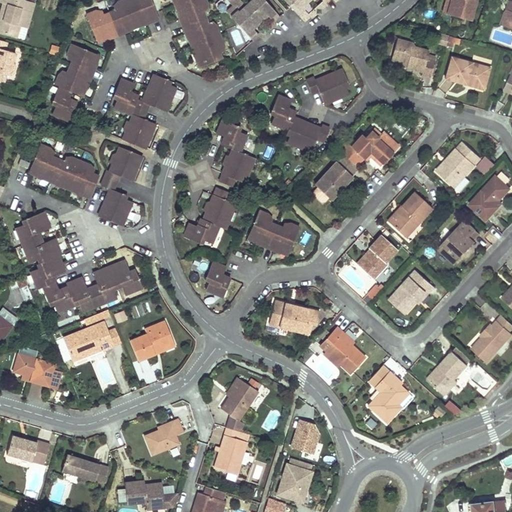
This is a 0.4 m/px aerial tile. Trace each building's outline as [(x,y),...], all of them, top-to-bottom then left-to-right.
[(9,5),(7,13),(4,20),(0,19),(0,31),(17,37),(20,26),(28,28),(35,4),(26,1),(25,0),(0,0),(0,2),(4,3),(9,5)] [(156,13),(151,0),(117,0),(112,5),(114,10),(109,12),(105,14),(103,9),(96,9),(86,13),(97,39),(104,36),(106,40),(111,38),(118,35),(125,32),(131,30),(130,26),(137,24),(145,20),(146,24),(152,22),(152,21),(158,19),(156,13)] [(175,0),(171,0),(174,6),(178,16),(181,14),(177,5),(175,0)] [(175,0),(177,5),(181,14),(178,16),(179,19),(181,23),(183,26),(186,34),(188,39),(190,38),(193,46),(197,54),(194,55),(198,67),(220,58),(219,53),(223,51),(223,45),(219,36),(215,25),(211,21),(206,22),(205,18),(202,12),(207,11),(207,4),(205,0),(175,0)] [(256,25),(259,22),(244,6),(239,0),(227,0),(233,6),(226,13),(252,41),(258,35),(255,33),(251,29),(252,24),(256,25)] [(253,0),(250,0),(244,6),(259,22),(262,19),(262,15),(266,16),(270,19),(272,22),(278,17),(263,0),(254,0),(253,0)] [(289,7),(302,22),(308,17),(305,14),(302,9),(302,5),(308,0),(307,0),(283,0),(283,1),(289,7)] [(318,12),(320,15),(321,10),(323,7),(325,5),(323,3),(321,0),(313,7),(318,12)] [(450,15),(454,0),(445,0),(442,13),(450,15)] [(469,20),(475,0),(454,0),(450,15),(469,20)] [(9,5),(4,3),(0,18),(0,19),(4,20),(7,13),(9,5)] [(313,7),(305,14),(308,17),(310,19),(313,17),(315,15),(320,15),(318,12),(313,7)] [(270,19),(262,26),(255,33),(258,35),(260,38),(261,36),(263,34),(270,34),(269,29),(272,26),(274,24),(272,22),(270,19)] [(130,26),(131,30),(138,27),(146,24),(145,20),(137,24),(130,26)] [(458,38),(448,36),(445,44),(450,46),(451,42),(456,43),(458,38)] [(190,38),(188,39),(191,47),(194,55),(197,54),(193,46),(190,38)] [(17,54),(11,52),(6,50),(8,42),(0,40),(0,80),(4,81),(6,75),(10,76),(14,73),(16,68),(14,64),(17,54)] [(390,60),(395,61),(401,63),(406,64),(405,67),(421,71),(420,75),(428,76),(432,60),(424,59),(426,52),(412,48),(409,43),(395,40),(390,60)] [(72,92),(80,95),(83,87),(86,88),(88,83),(90,80),(91,76),(93,72),(94,69),(97,63),(94,62),(97,54),(72,42),(68,51),(68,58),(71,60),(68,66),(67,70),(63,69),(59,73),(54,85),(58,86),(72,92)] [(50,45),(49,53),(58,55),(59,46),(50,45)] [(464,84),(465,83),(465,81),(470,82),(469,85),(482,89),(488,66),(450,56),(444,79),(464,84)] [(306,81),(311,94),(318,91),(321,97),(324,104),(331,101),(348,94),(345,87),(349,85),(342,68),(329,74),(329,76),(324,78),(323,76),(313,80),(313,78),(311,79),(306,81)] [(115,91),(112,97),(116,98),(113,106),(131,114),(132,114),(130,121),(127,120),(123,128),(125,132),(130,134),(127,142),(144,149),(148,140),(147,140),(150,133),(151,134),(155,124),(143,119),(146,112),(149,104),(165,111),(176,87),(169,84),(170,81),(154,74),(151,80),(148,87),(151,88),(149,93),(146,92),(143,101),(137,99),(129,95),(133,84),(120,79),(115,91)] [(72,92),(58,86),(51,102),(55,104),(51,113),(69,121),(72,113),(77,103),(69,99),(72,92)] [(290,101),(277,95),(269,113),(274,115),(271,123),(287,130),(286,134),(289,135),(286,142),(311,152),(316,139),(324,142),(329,129),(321,126),(320,129),(314,126),(311,125),(310,127),(305,125),(306,123),(293,118),(296,112),(287,108),(290,101)] [(219,181),(231,187),(235,179),(243,183),(244,183),(254,158),(240,153),(247,135),(239,131),(240,127),(222,119),(216,133),(224,137),(221,145),(232,149),(229,156),(227,155),(223,164),(225,167),(230,169),(227,176),(222,174),(219,181)] [(347,142),(339,150),(342,153),(356,166),(370,150),(383,162),(392,152),(380,141),(378,142),(375,139),(378,136),(370,129),(363,136),(364,137),(354,149),(351,146),(350,145),(347,142)] [(125,132),(122,139),(127,142),(130,134),(125,132)] [(364,137),(363,136),(362,134),(351,146),(354,149),(364,137)] [(445,165),(444,164),(443,164),(436,171),(453,187),(480,157),(463,141),(446,160),(447,162),(445,165)] [(40,144),(29,170),(36,173),(35,175),(48,181),(60,186),(61,183),(70,187),(76,190),(75,192),(89,198),(98,176),(93,174),(94,170),(90,165),(80,161),(73,158),(64,157),(62,161),(58,159),(51,157),(53,153),(49,148),(40,144)] [(141,156),(124,149),(122,155),(116,153),(116,152),(112,154),(109,162),(112,163),(109,171),(107,170),(104,178),(100,185),(110,189),(108,194),(104,202),(107,203),(105,208),(102,207),(98,216),(121,226),(132,202),(125,199),(126,195),(113,190),(116,183),(119,176),(131,181),(135,170),(137,165),(138,165),(141,156)] [(356,166),(342,153),(314,183),(330,199),(340,189),(338,187),(340,185),(342,187),(344,185),(352,176),(351,175),(350,175),(357,167),(356,166)] [(477,167),(486,175),(496,164),(486,156),(477,167)] [(29,161),(20,158),(17,164),(27,167),(29,161)] [(496,198),(498,200),(508,189),(495,176),(482,191),(470,204),(475,209),(476,210),(486,219),(491,214),(499,206),(494,201),(496,198)] [(61,183),(60,186),(68,189),(75,192),(76,190),(70,187),(61,183)] [(229,193),(216,187),(213,195),(218,197),(215,204),(211,202),(207,203),(203,212),(206,212),(203,219),(200,218),(197,226),(189,223),(183,237),(202,244),(204,240),(211,243),(218,226),(225,229),(235,204),(226,200),(229,193)] [(432,210),(413,193),(400,207),(405,212),(396,222),(392,226),(399,232),(406,238),(432,210)] [(396,222),(405,212),(400,207),(387,222),(392,226),(396,222)] [(267,246),(276,224),(271,221),(272,218),(269,214),(258,209),(248,234),(257,238),(256,242),(262,244),(267,246)] [(50,228),(43,211),(29,217),(22,220),(24,226),(16,229),(22,245),(40,238),(38,233),(50,228)] [(454,264),(464,253),(474,242),(468,237),(475,230),(465,220),(438,249),(454,264)] [(267,246),(270,248),(280,252),(281,249),(289,252),(301,226),(290,222),(284,223),(282,226),(276,224),(267,246)] [(395,250),(388,243),(380,235),(368,247),(371,251),(358,265),(365,272),(372,278),(380,270),(385,264),(383,262),(395,250)] [(54,238),(42,242),(40,238),(22,245),(29,263),(38,260),(39,263),(58,256),(60,255),(54,238)] [(371,251),(368,247),(354,262),(358,265),(371,251)] [(62,264),(58,256),(39,263),(36,265),(38,269),(30,272),(37,289),(41,287),(55,281),(53,276),(64,272),(63,269),(62,264)] [(143,287),(136,268),(130,271),(126,260),(109,266),(117,288),(122,286),(125,294),(143,287)] [(222,275),(225,267),(212,262),(205,280),(210,282),(206,290),(215,294),(224,297),(231,280),(231,279),(230,279),(222,275)] [(117,288),(109,266),(96,272),(92,273),(97,284),(92,287),(99,305),(117,298),(114,290),(117,288)] [(413,302),(418,297),(422,292),(426,295),(432,288),(414,271),(387,300),(403,314),(413,302)] [(99,305),(92,287),(87,289),(82,277),(73,281),(66,284),(67,287),(74,305),(78,304),(81,312),(99,305)] [(26,279),(9,285),(17,307),(34,300),(26,279)] [(74,305),(67,287),(59,290),(57,286),(55,281),(41,287),(49,305),(54,303),(57,312),(74,305)] [(373,299),(384,288),(379,283),(368,294),(373,299)] [(503,300),(511,307),(511,291),(510,292),(503,300)] [(413,302),(417,305),(426,295),(422,292),(418,297),(413,302)] [(274,301),(268,323),(302,332),(305,324),(312,326),(315,327),(319,313),(293,306),(293,308),(287,307),(288,305),(274,301)] [(124,311),(114,314),(117,323),(127,320),(124,311)] [(511,331),(511,325),(501,316),(495,322),(509,334),(511,331)] [(0,342),(11,327),(0,318),(0,342)] [(481,332),(482,333),(483,334),(480,338),(469,350),(485,364),(510,335),(509,334),(495,322),(491,326),(488,324),(481,332)] [(71,360),(100,349),(102,352),(112,348),(112,347),(106,331),(103,323),(63,339),(71,360)] [(305,324),(302,332),(310,334),(312,326),(305,324)] [(165,328),(161,329),(156,331),(155,326),(143,331),(145,336),(130,342),(137,361),(154,355),(152,350),(171,342),(165,328)] [(121,343),(114,327),(106,331),(112,347),(121,343)] [(339,365),(346,371),(349,374),(364,358),(354,349),(351,346),(340,336),(342,334),(336,327),(327,336),(318,345),(325,352),(339,365)] [(329,333),(325,330),(319,337),(322,340),(329,333)] [(340,336),(351,346),(353,343),(342,334),(340,336)] [(154,355),(173,347),(171,342),(152,350),(154,355)] [(100,349),(71,360),(73,364),(102,352),(100,349)] [(56,363),(19,352),(13,371),(23,374),(32,376),(31,380),(49,386),(53,373),(54,371),(54,370),(56,363)] [(339,365),(325,352),(322,355),(336,368),(339,365)] [(428,382),(436,389),(443,396),(450,389),(456,383),(452,380),(465,366),(451,352),(437,366),(440,369),(428,382)] [(394,377),(387,371),(381,366),(367,381),(373,387),(376,383),(382,388),(366,405),(386,423),(397,410),(391,405),(404,391),(398,386),(392,380),(394,377)] [(440,369),(437,366),(425,380),(428,382),(440,369)] [(53,373),(49,386),(58,388),(62,372),(54,370),(54,371),(53,373)] [(392,380),(398,386),(400,383),(394,377),(392,380)] [(235,387),(232,391),(229,396),(221,409),(231,416),(227,429),(241,433),(244,423),(239,420),(258,391),(237,378),(232,385),(235,387)] [(456,383),(450,389),(456,394),(461,388),(456,383)] [(235,387),(232,385),(226,395),(229,396),(235,387)] [(391,405),(397,410),(400,407),(397,404),(407,394),(404,391),(391,405)] [(259,393),(252,406),(257,409),(264,396),(259,393)] [(297,419),(290,449),(315,455),(321,425),(297,419)] [(145,436),(153,455),(179,445),(176,436),(184,433),(179,420),(171,423),(172,426),(160,431),(145,436)] [(223,445),(224,445),(220,456),(218,455),(213,470),(227,474),(236,478),(250,436),(241,433),(227,429),(225,436),(224,436),(222,444),(223,445)] [(31,463),(31,462),(36,445),(26,442),(25,445),(21,444),(22,440),(12,437),(6,455),(31,463)] [(36,445),(31,462),(43,465),(49,447),(37,443),(36,445)] [(95,483),(100,467),(67,456),(62,472),(95,483)] [(102,485),(107,470),(100,467),(95,483),(102,485)] [(309,478),(299,475),(297,480),(306,484),(309,485),(311,479),(309,478)] [(318,481),(311,479),(309,485),(316,487),(318,481)] [(144,482),(125,484),(128,506),(147,504),(148,511),(176,508),(180,495),(164,497),(163,484),(150,486),(150,490),(145,490),(145,487),(144,482)] [(268,499),(274,502),(280,485),(273,483),(268,499)] [(285,505),(288,487),(280,485),(274,502),(280,503),(285,505)] [(212,511),(217,499),(219,491),(207,488),(205,495),(199,493),(195,502),(199,503),(198,507),(194,506),(192,511),(212,511)] [(216,511),(220,500),(217,499),(212,511),(216,511)] [(283,511),(285,505),(280,503),(274,502),(268,499),(263,511),(283,511)] [(506,511),(505,501),(469,505),(470,511),(506,511)]
